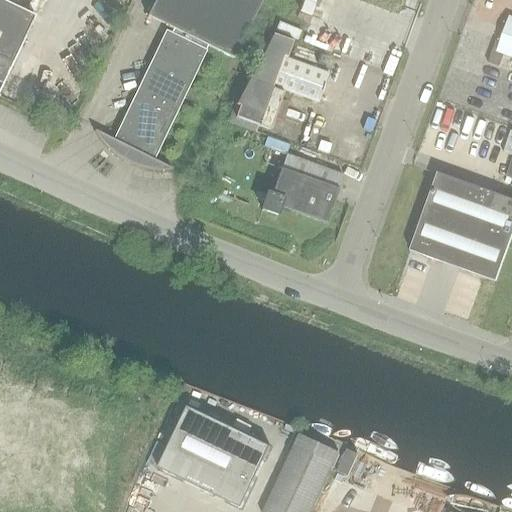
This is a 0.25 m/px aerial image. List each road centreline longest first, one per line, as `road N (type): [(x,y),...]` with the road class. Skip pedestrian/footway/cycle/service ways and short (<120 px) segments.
road 1 (unclassified): [(335,299),(0,157)]
road 2 (unclassified): [(444,0),(335,299)]
road 3 (unclassified): [(511,362),(335,299)]
